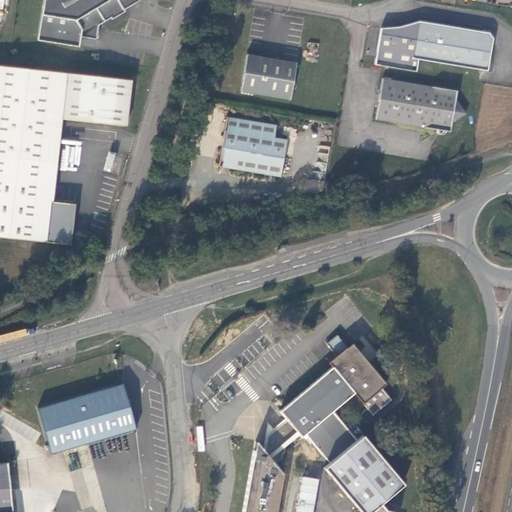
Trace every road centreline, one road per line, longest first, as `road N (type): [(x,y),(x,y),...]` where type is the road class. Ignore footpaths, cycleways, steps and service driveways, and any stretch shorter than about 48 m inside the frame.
road 1 (unclassified): [(117,320),(115,255),(186,0)]
road 2 (secondary): [(163,307),(396,238)]
road 3 (unclassified): [(163,307),(184,511)]
road 4 (secondary): [(464,511),(498,340)]
road 5 (unknown): [(361,19),(364,129),(375,147),(413,162)]
road 6 (secondary): [(0,354),(117,320)]
